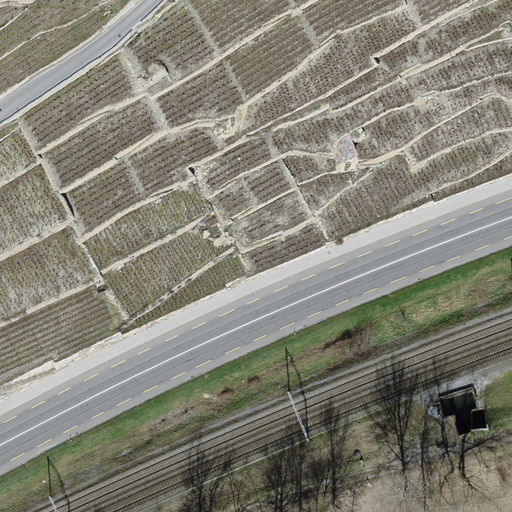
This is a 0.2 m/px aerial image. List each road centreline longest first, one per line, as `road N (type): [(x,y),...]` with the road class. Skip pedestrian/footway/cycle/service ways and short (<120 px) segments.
road 1 (primary): [(0,444),(237,328),(511,217)]
road 2 (track): [(511,433),(244,511)]
road 3 (unclassified): [(0,112),(153,0)]
